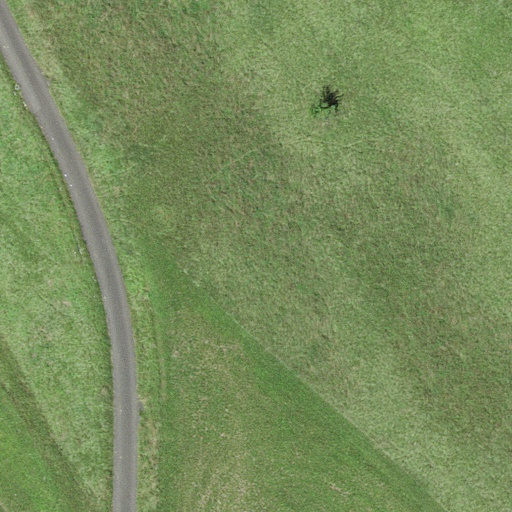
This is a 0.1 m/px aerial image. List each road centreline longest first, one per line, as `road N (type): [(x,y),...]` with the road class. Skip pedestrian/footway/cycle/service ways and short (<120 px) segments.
road 1 (track): [(128,511),(127,351),(114,273),(91,197),(0,29)]
road 2 (track): [(98,511),(0,354)]
